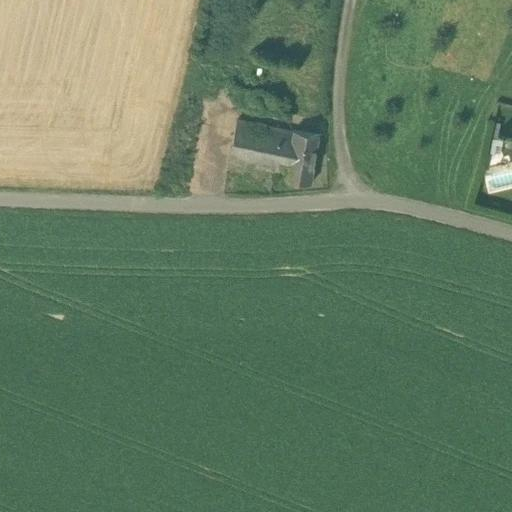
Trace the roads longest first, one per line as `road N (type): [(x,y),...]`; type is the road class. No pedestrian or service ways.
road 1 (unclassified): [(0,199),(351,197),(511,237)]
road 2 (track): [(350,0),(338,139),(351,197)]
